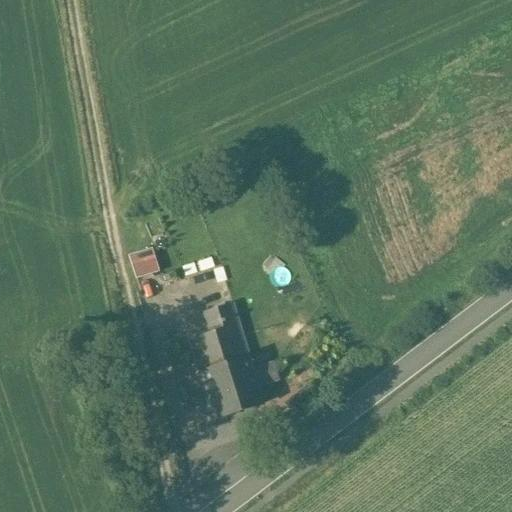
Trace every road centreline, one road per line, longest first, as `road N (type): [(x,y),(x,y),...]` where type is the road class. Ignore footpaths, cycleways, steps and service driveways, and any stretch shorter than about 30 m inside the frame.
road 1 (track): [(73,0),(145,408),(176,511)]
road 2 (unclassified): [(216,511),(511,289)]
